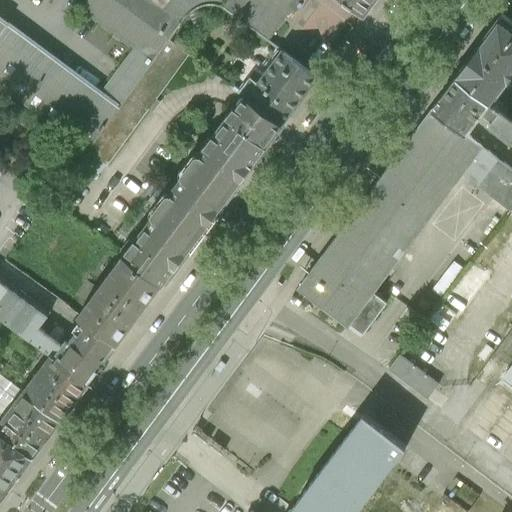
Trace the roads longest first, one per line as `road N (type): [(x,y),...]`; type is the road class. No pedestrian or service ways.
road 1 (secondary): [(84,511),(468,0)]
road 2 (secondary): [(421,0),(39,511)]
road 3 (unknown): [(472,407),(449,376),(449,351),(511,269)]
